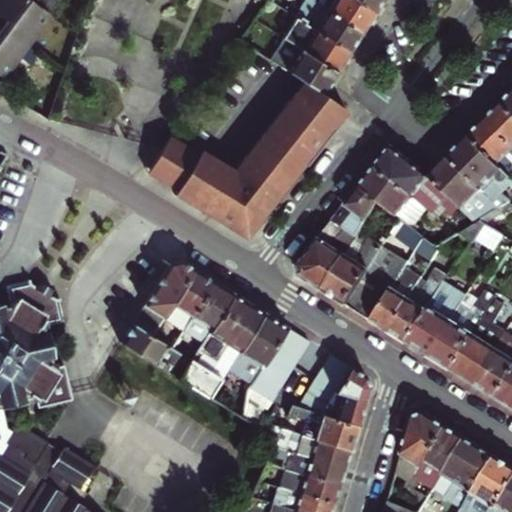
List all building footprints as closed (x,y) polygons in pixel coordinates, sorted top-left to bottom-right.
[(0,0),(0,17),(5,21),(0,27),(0,29),(25,48),(48,18),(32,6),(24,0),(0,0)] [(348,0),(320,0),(316,7),(358,35),(364,27),(372,15),(348,0)] [(348,0),(372,15),(378,5),(381,0),(348,0)] [(293,21),(346,55),(352,45),(358,35),(316,7),(311,4),(306,1),(293,21)] [(292,20),(280,39),(333,74),(339,65),(346,55),(293,21),(292,20)] [(0,78),(1,79),(25,48),(0,29),(0,78)] [(280,39),(266,60),(286,71),(303,83),(320,94),(325,86),(333,74),(280,39)] [(236,170),(210,216),(216,219),(219,215),(220,215),(219,218),(221,221),(223,223),(225,224),(228,224),(231,223),(233,221),(234,218),(237,218),(240,217),(244,241),(303,167),(305,169),(333,133),(332,132),(346,114),(320,94),(303,83),(235,168),(236,170)] [(511,91),(507,96),(498,105),(511,120),(511,91)] [(492,111),(483,120),(509,150),(511,153),(511,120),(498,105),(492,111)] [(475,128),(467,136),(494,166),(509,150),(483,120),(475,128)] [(447,155),(477,191),(497,214),(507,207),(497,194),(504,187),(507,191),(511,187),(494,166),(467,136),(457,145),(447,155)] [(198,155),(169,138),(163,149),(148,174),(156,179),(177,191),(175,195),(210,216),(236,170),(231,170),(230,169),(201,151),(198,155)] [(381,159),(374,167),(421,203),(424,207),(435,217),(443,208),(454,218),(461,210),(428,174),(390,147),(381,159)] [(467,201),(477,191),(447,155),(436,166),(428,174),(461,210),(476,226),(497,239),(505,233),(494,216),(485,219),(467,201)] [(377,203),(408,229),(424,207),(421,203),(374,167),(365,179),(359,187),(377,203)] [(355,237),(377,203),(359,187),(342,209),(329,226),(336,232),(339,226),(355,237)] [(497,214),(477,191),(467,201),(485,219),(494,216),(497,214)] [(511,210),(507,207),(497,214),(511,228),(511,210)] [(322,292),(345,254),(354,240),(355,237),(339,226),(336,232),(329,226),(316,243),(298,265),(301,278),(322,292)] [(444,226),(424,243),(434,251),(456,238),(444,226)] [(497,239),(476,226),(473,228),(475,237),(470,244),(488,255),(497,239)] [(345,306),(381,249),(385,243),(377,238),(374,242),(368,239),(363,247),(363,255),(358,263),(345,254),(322,292),(334,299),(345,306)] [(363,247),(354,240),(345,254),(358,263),(363,255),(363,247)] [(408,266),(381,249),(345,306),(357,313),(371,323),(391,291),(408,266)] [(144,303),(164,316),(193,268),(183,263),(180,260),(168,263),(144,303)] [(166,344),(172,348),(213,281),(202,274),(193,268),(164,316),(163,318),(178,328),(175,332),(174,332),(166,344)] [(0,404),(24,400),(23,396),(28,395),(29,399),(32,398),(34,405),(68,399),(62,364),(55,366),(54,363),(50,363),(49,358),(53,356),(48,330),(44,331),(44,326),(65,321),(60,300),(60,297),(56,298),(50,294),(36,286),(30,282),(29,278),(28,278),(6,282),(10,304),(5,305),(4,301),(0,302),(0,404)] [(53,290),(40,281),(36,286),(50,294),(53,290)] [(191,335),(203,342),(233,294),(222,287),(213,281),(172,348),(178,352),(183,355),(190,343),(187,341),(191,335)] [(447,281),(441,290),(407,345),(417,351),(427,358),(462,298),(466,292),(447,281)] [(415,307),(408,302),(388,333),(397,339),(407,345),(441,290),(431,283),(415,307)] [(391,291),(371,323),(379,327),(388,333),(408,302),(391,291)] [(219,383),(227,370),(263,312),(248,303),(233,294),(203,342),(192,361),(187,368),(181,379),(210,397),(219,383)] [(462,298),(427,358),(436,364),(450,372),(490,304),(491,302),(480,295),(474,305),(462,298)] [(499,310),(490,304),(450,372),(462,380),(472,386),(502,335),(489,328),(499,310)] [(263,312),(227,370),(250,384),(256,376),(263,364),(271,351),(278,339),(286,327),(275,320),(263,312)] [(156,327),(137,315),(132,323),(152,335),(156,327)] [(152,335),(132,323),(126,332),(120,343),(172,374),(181,379),(187,368),(183,365),(176,368),(170,365),(178,352),(172,348),(166,344),(152,335)] [(270,401),(277,389),(284,377),(293,365),(300,353),(308,341),(286,327),(278,339),(271,351),(263,364),(256,376),(250,384),(249,387),(270,401)] [(502,335),(472,386),(484,393),(495,400),(511,370),(511,340),(502,335)] [(321,415),(330,400),(334,393),(341,380),(350,366),(330,354),(322,368),(314,381),(306,395),(299,408),(321,415)] [(334,393),(330,400),(339,407),(335,419),(358,425),(363,410),(370,387),(364,376),(360,373),(350,366),(341,380),(334,393)] [(511,370),(495,400),(504,406),(511,411),(511,370)] [(243,417),(244,407),(245,400),(219,383),(210,397),(243,417)] [(127,388),(122,395),(130,400),(135,393),(127,388)] [(330,400),(321,415),(335,419),(339,407),(330,400)] [(243,417),(278,439),(283,428),(289,416),(291,411),(282,406),(276,404),(267,423),(244,407),(243,417)] [(301,434),(302,434),(351,450),(355,435),(358,425),(335,419),(321,415),(299,408),(293,406),(291,411),(289,416),(295,418),(296,415),(306,417),(301,434)] [(396,470),(413,481),(415,478),(421,481),(424,475),(419,472),(447,426),(432,417),(424,412),(411,417),(403,445),(396,470)] [(69,490),(84,467),(69,456),(56,447),(55,447),(50,454),(38,446),(40,442),(38,441),(11,422),(6,429),(0,438),(0,442),(2,444),(0,447),(0,511),(79,511),(50,492),(57,482),(69,490)] [(417,486),(414,491),(426,499),(465,437),(456,431),(447,426),(419,472),(424,475),(421,481),(415,478),(413,481),(412,483),(417,486)] [(278,439),(276,444),(287,448),(292,430),(283,428),(278,439)] [(301,434),(292,430),(287,448),(297,451),(302,434),(301,434)] [(302,434),(297,451),(346,467),(346,466),(348,459),(351,450),(302,434)] [(419,510),(418,511),(443,511),(440,510),(447,499),(455,503),(452,509),(457,511),(459,511),(494,455),(480,447),(465,437),(426,499),(422,505),(419,510)] [(284,467),(286,467),(340,485),(343,476),(346,467),(297,451),(287,448),(276,444),(272,453),(287,458),(284,467)] [(494,455),(459,511),(493,511),(511,481),(511,465),(508,464),(494,455)] [(280,485),(299,491),(335,503),(337,496),(340,485),(286,467),(280,485)] [(400,491),(422,505),(426,499),(414,491),(409,488),(412,483),(413,481),(396,470),(395,473),(407,480),(400,491)] [(506,511),(507,511),(508,511),(511,511),(511,481),(493,511),(506,511)] [(280,484),(274,501),(278,502),(307,511),(332,511),(333,511),(335,503),(299,491),(280,485),(280,484)] [(274,501),(270,511),(274,511),(278,502),(274,501)] [(383,511),(418,511),(419,510),(387,501),(383,511)] [(307,511),(278,502),(274,511),(307,511)]
